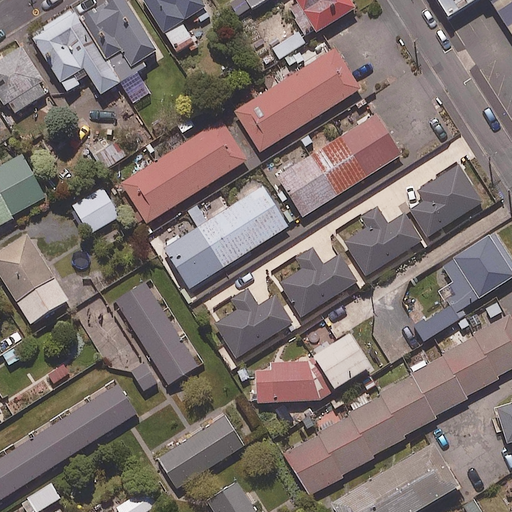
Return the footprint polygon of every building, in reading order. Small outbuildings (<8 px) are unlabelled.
[(124,88),(127,94),(143,84),(140,78),(150,72),(146,66),(160,57),(125,0),(122,0),(84,24),(124,88)] [(209,12),(201,0),(142,0),(178,59),(197,47),(185,27),(209,12)] [(246,0),(255,13),(276,0),(246,0)] [(350,0),(295,0),(299,6),(290,12),(307,39),(317,33),(320,37),(358,13),(350,0)] [(444,0),(455,17),(482,0),(444,0)] [(511,0),(498,0),(511,22),(511,0)] [(124,88),(84,24),(82,26),(75,15),(34,41),(69,97),(93,82),(104,100),(124,88)] [(300,36),(273,53),(280,65),(308,49),(300,36)] [(51,97),(25,51),(0,65),(0,103),(3,109),(12,104),(18,116),(51,97)] [(362,92),(337,52),(237,115),(263,155),(362,92)] [(404,158),(378,118),(279,180),(304,220),(404,158)] [(248,163),(223,123),(123,187),(149,227),(248,163)] [(126,159),(107,136),(87,153),(105,175),(126,159)] [(0,229),(48,200),(24,161),(0,175),(0,229)] [(412,209),(428,236),(482,202),(458,164),(418,189),(425,200),(412,209)] [(118,216),(101,189),(72,207),(89,234),(118,216)] [(290,229),(265,189),(164,254),(195,303),(221,287),(215,277),(290,229)] [(423,239),(406,212),(388,224),(378,208),(361,219),(366,226),(344,240),(366,275),(423,239)] [(443,287),(452,300),(412,325),(422,342),(467,314),(463,307),(511,275),(511,260),(493,231),(442,264),(452,281),(443,287)] [(71,305),(29,239),(0,256),(0,276),(34,329),(71,305)] [(323,264),(313,248),(298,257),(304,266),(279,282),(301,316),(357,281),(339,254),(323,264)] [(200,370),(148,287),(118,306),(170,389),(200,370)] [(258,305),(247,288),(235,296),(240,304),(213,321),(241,365),(281,340),(276,332),(292,322),(274,294),(258,305)] [(511,369),(511,322),(507,315),(366,400),(363,394),(346,405),(350,412),(284,452),(310,495),(405,438),(403,435),(511,369)] [(311,352),(332,386),(366,364),(344,330),(313,351),(311,352)] [(332,386),(311,352),(298,360),(270,360),(270,368),(255,368),(255,399),(320,399),(335,389),(332,386)] [(0,498),(135,412),(116,382),(0,456),(0,498)] [(511,401),(494,407),(506,442),(511,440),(511,401)] [(243,443),(224,415),(158,457),(176,486),(243,443)] [(408,511),(457,484),(431,440),(326,501),(332,511),(408,511)] [(256,511),(236,480),(207,499),(214,511),(256,511)] [(34,511),(59,497),(50,482),(25,498),(33,511),(34,511)] [(145,511),(157,505),(147,488),(116,506),(119,511),(145,511)] [(481,511),(473,499),(459,508),(461,511),(481,511)]
